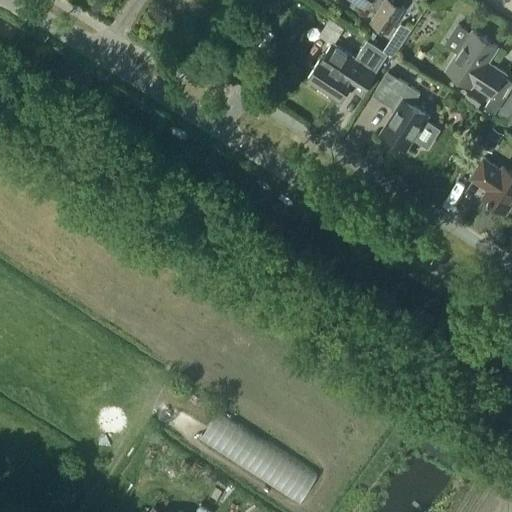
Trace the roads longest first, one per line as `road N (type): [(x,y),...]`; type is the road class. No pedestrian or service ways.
road 1 (tertiary): [(511,312),(218,127)]
road 2 (residential): [(511,266),(242,91)]
road 3 (tertiary): [(218,127),(8,0)]
